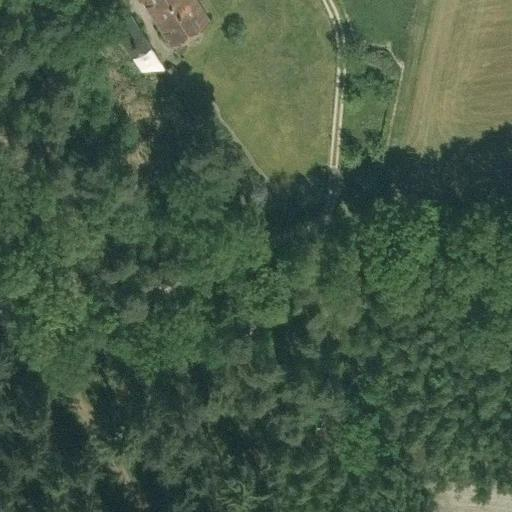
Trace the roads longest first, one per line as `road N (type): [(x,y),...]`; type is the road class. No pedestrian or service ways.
road 1 (track): [(0,478),(60,384),(126,333),(183,291),(360,208),(395,146),(424,0)]
road 2 (track): [(0,316),(60,384),(137,511)]
